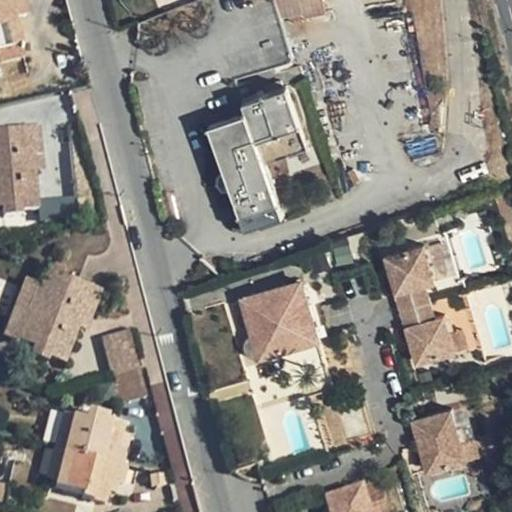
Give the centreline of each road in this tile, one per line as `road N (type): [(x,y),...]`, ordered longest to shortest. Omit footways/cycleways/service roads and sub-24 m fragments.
road 1 (unclassified): [(215,511),(84,0)]
road 2 (unknown): [(214,507),(390,451),(400,439),(364,301)]
